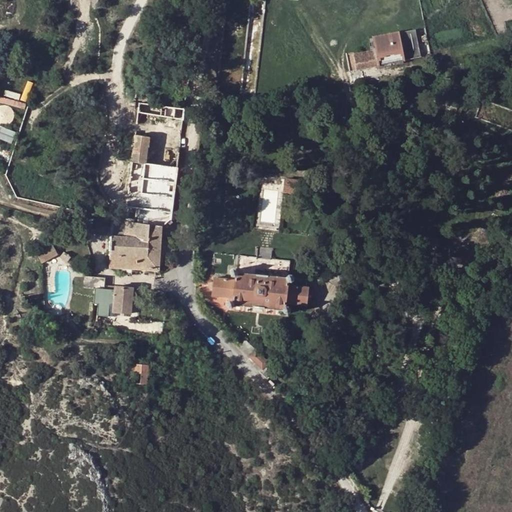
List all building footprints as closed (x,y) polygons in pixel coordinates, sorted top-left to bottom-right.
[(400,33),(404,52),(420,48),(416,30),(400,33)] [(380,65),(405,60),(404,52),(400,33),(400,31),(374,38),(377,50),(380,65)] [(405,60),(422,56),(421,48),(420,48),(404,52),(405,60)] [(357,70),(380,65),(377,50),(354,54),(357,70)] [(22,99),(26,101),(35,84),(30,82),(22,99)] [(183,119),(185,107),(140,102),(138,114),(183,119)] [(0,117),(10,121),(14,110),(0,105),(0,117)] [(0,124),(0,137),(15,141),(18,129),(0,124)] [(138,209),(136,223),(162,226),(174,218),(178,168),(147,164),(149,148),(150,136),(135,134),(127,208),(138,209)] [(180,151),(149,148),(147,164),(178,168),(180,151)] [(301,180),(285,178),(283,194),(300,195),(301,180)] [(136,223),(125,221),(125,236),(111,235),(109,267),(121,268),(133,269),(159,271),(162,226),(136,223)] [(440,240),(430,237),(427,247),(437,250),(440,240)] [(52,246),(36,255),(42,264),(57,255),(52,246)] [(308,306),(310,285),(289,283),(289,281),(290,281),(291,281),(292,280),(293,279),(294,277),(293,275),(293,274),(291,273),(290,273),(289,274),(288,275),(286,276),(238,272),(238,271),(237,270),(236,270),(235,270),(234,271),(233,272),(232,274),(232,275),(233,276),(236,277),(235,279),(216,277),(214,297),(234,299),(233,302),(231,301),(230,302),(229,302),(229,304),(228,305),(228,307),(230,308),(231,309),(233,309),(235,308),(236,307),(236,305),(283,310),(284,312),(286,314),(287,314),(288,313),(289,312),(290,310),(290,309),(290,308),(289,307),(288,306),(287,306),(288,304),(308,306)] [(106,279),(84,277),(83,288),(95,289),(94,305),(99,305),(98,315),(113,316),(113,312),(131,314),(134,287),(116,285),(115,290),(104,290),(105,285),(106,279)] [(256,349),(250,356),(263,369),(270,362),(256,349)] [(150,365),(136,364),(135,383),(148,384),(150,365)] [(439,407),(420,403),(419,412),(437,416),(439,407)]
